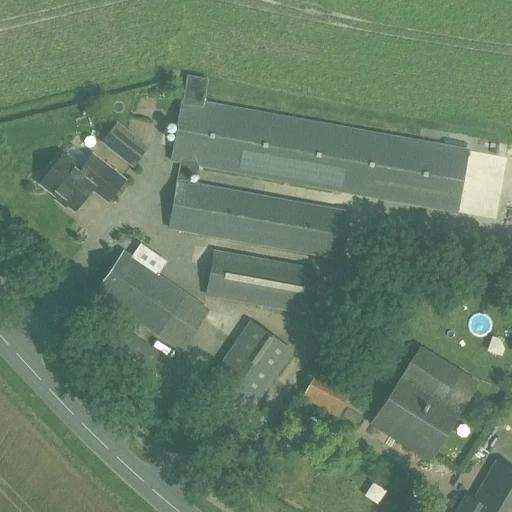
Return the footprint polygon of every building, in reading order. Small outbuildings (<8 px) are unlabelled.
[(197,176),(199,165),(456,214),(467,151),(203,103),(207,80),(187,76),(183,99),(181,99),(170,160),(181,162),(169,228),(341,258),(349,213),(187,184),(189,174),(197,176)] [(146,149),(116,125),(103,141),(134,165),(146,149)] [(91,156),(80,170),(63,156),(41,183),(74,210),(92,188),(108,201),(123,181),(103,165),(91,156)] [(181,351),(209,311),(123,252),(96,292),(181,351)] [(308,315),(316,270),(214,252),(205,296),(308,315)] [(293,351),(250,322),(207,385),(250,414),(293,351)] [(122,338),(100,366),(134,392),(146,401),(169,370),(174,363),(128,330),(122,338)] [(430,461),(478,383),(420,347),(371,424),(430,461)] [(338,416),(351,393),(315,374),(303,397),(338,416)] [(511,511),(511,471),(496,462),(474,501),(466,497),(457,511),(511,511)]
